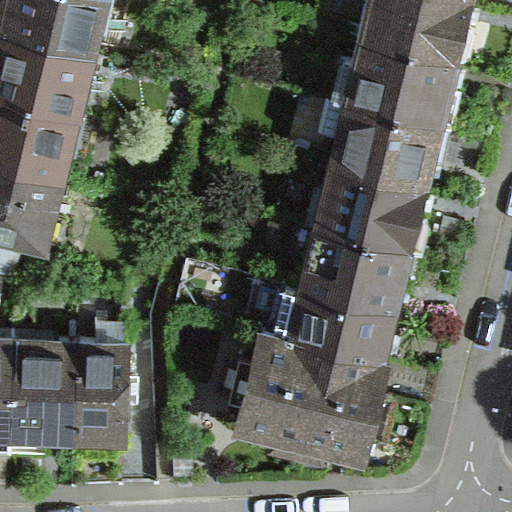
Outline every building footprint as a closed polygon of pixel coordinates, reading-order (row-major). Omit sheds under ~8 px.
[(103,25),(109,0),(4,0),(2,9),(0,16),(0,25),(93,48),(99,24),(103,25)] [(466,17),(464,17),(467,0),(364,0),(357,29),(360,30),(360,32),(454,55),(455,53),(457,53),(466,47),(467,44),(472,27),(466,17)] [(0,91),(82,112),(89,84),(84,83),(93,48),(0,25),(0,91)] [(346,65),(343,64),(336,92),(449,119),(452,105),(457,85),(447,83),(454,55),(360,32),(354,56),(349,55),(346,65)] [(72,150),(82,112),(0,91),(0,157),(62,173),(68,149),(72,150)] [(327,128),(336,130),(329,156),(424,179),(427,166),(431,151),(440,153),(449,119),(336,92),(327,128)] [(308,217),(420,244),(424,229),(426,219),(419,207),(417,206),(424,179),(329,156),(323,181),(320,180),(313,208),(310,208),(308,217)] [(0,266),(13,269),(21,235),(45,241),(62,173),(0,157),(0,266)] [(420,244),(308,217),(306,225),(309,226),(302,255),(305,255),(299,280),(393,304),(397,289),(400,276),(402,277),(414,269),(420,244)] [(299,280),(276,275),(264,323),(324,338),(381,352),(384,340),(393,304),(299,280)] [(242,396),(236,420),(252,424),(299,436),(324,338),(264,323),(260,322),(252,356),(240,353),(230,393),(242,396)] [(12,342),(9,441),(23,442),(44,443),(44,429),(73,429),(77,332),(50,331),(50,343),(12,342)] [(77,332),(73,429),(79,430),(79,432),(87,441),(93,441),(108,441),(116,433),(116,431),(124,431),(127,334),(77,332)] [(379,388),(387,353),(381,352),(324,338),(299,436),(319,441),(363,452),(368,428),(382,431),(392,391),(379,388)] [(0,440),(9,441),(12,342),(12,341),(0,341),(0,440)] [(170,401),(172,464),(206,462),(203,400),(170,401)]
